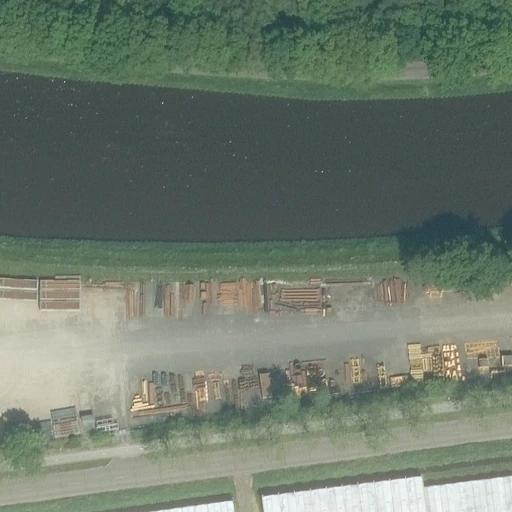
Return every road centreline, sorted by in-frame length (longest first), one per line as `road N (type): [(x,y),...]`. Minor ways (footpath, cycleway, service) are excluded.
road 1 (tertiary): [(511,425),(0,494)]
road 2 (unclassified): [(511,64),(295,69),(0,47)]
